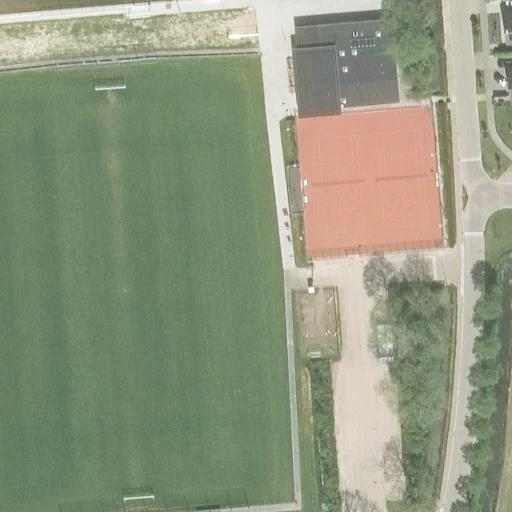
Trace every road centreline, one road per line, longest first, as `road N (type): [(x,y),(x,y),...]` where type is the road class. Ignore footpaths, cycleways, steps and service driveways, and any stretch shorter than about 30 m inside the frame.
road 1 (tertiary): [(452,511),(473,339),(471,188)]
road 2 (tertiary): [(471,188),(458,0)]
